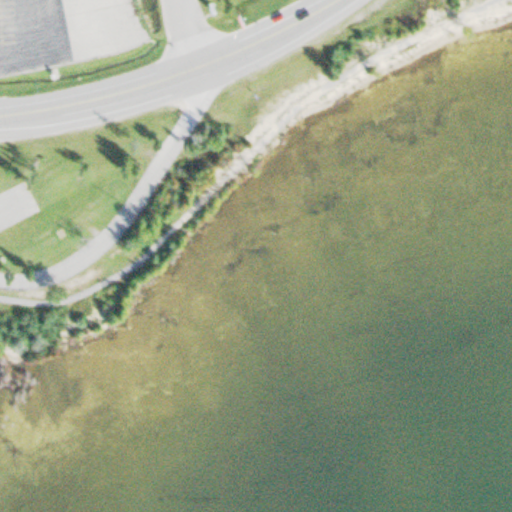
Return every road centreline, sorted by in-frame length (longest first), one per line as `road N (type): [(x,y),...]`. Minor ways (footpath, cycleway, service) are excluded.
road 1 (primary): [(194,69),(112,97),(0,117)]
road 2 (primary): [(194,69),(328,0)]
